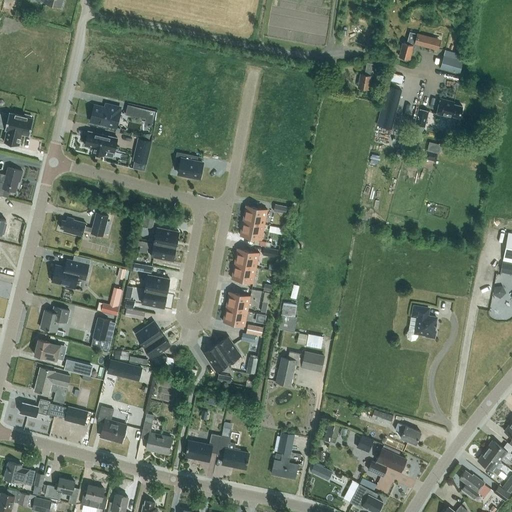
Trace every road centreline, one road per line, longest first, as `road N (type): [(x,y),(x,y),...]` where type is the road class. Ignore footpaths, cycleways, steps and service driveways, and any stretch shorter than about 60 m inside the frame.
road 1 (track): [(457,81),(360,52),(308,57),(86,11)]
road 2 (unclassified): [(313,511),(0,428)]
road 3 (residential): [(203,203),(180,312),(185,319),(204,316),(226,209)]
road 4 (unclassified): [(0,391),(52,162)]
road 5 (unclassified): [(52,162),(88,0)]
road 6 (unclassified): [(412,511),(511,378)]
road 7 (track): [(462,439),(454,430),(477,284)]
road 8 (residential): [(52,162),(203,203)]
road 9 (residential): [(226,209),(252,85)]
